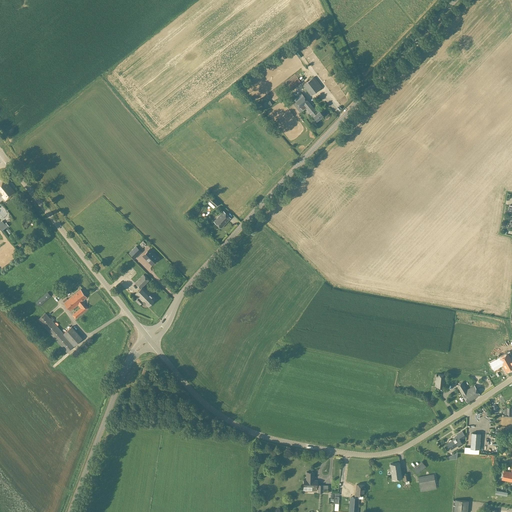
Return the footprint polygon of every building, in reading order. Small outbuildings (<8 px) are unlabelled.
[(314,77),(303,85),(311,96),(322,87),(314,77)] [(291,90),(301,83),(298,78),(288,86),(291,90)] [(320,111),(319,112),(316,109),(315,110),(301,93),(293,99),(293,100),(291,101),(294,104),(293,105),(300,113),(302,111),(303,111),(306,108),(311,114),(310,115),(312,117),(313,117),(317,121),(323,116),(320,111)] [(261,111),(272,104),(269,100),(259,106),(261,111)] [(0,183),(0,196),(2,195),(5,200),(6,199),(15,192),(5,180),(0,183)] [(209,201),(215,207),(219,203),(213,197),(209,201)] [(221,228),(230,218),(224,212),(214,222),(221,228)] [(0,229),(1,231),(9,226),(6,222),(0,226),(0,229)] [(146,261),(152,266),(160,259),(146,245),(138,252),(144,258),(147,260),(146,261)] [(143,275),(135,283),(140,289),(135,294),(139,297),(135,301),(140,305),(143,302),(148,307),(155,299),(143,287),(150,281),(143,275)] [(78,304),(82,301),(87,297),(81,289),(64,303),(70,311),(78,304)] [(36,303),(39,307),(51,297),(47,292),(36,303)] [(81,308),(73,314),(72,315),(75,319),(88,308),(82,301),(78,304),(81,308)] [(45,313),(45,314),(38,320),(67,353),(74,346),(82,339),(72,326),(64,333),(53,321),(54,320),(52,317),(50,318),(45,313)] [(511,361),(508,353),(499,358),(490,363),(494,370),(503,366),(506,372),(511,368),(511,361)] [(436,374),(435,387),(444,387),(445,374),(436,374)] [(474,386),(467,390),(462,382),(456,386),(462,394),(467,402),(479,394),(474,386)] [(456,434),(457,437),(455,438),(456,439),(448,444),(451,450),(457,445),(459,447),(463,444),(461,441),(466,437),(462,431),(456,434)] [(479,449),(480,433),(471,433),(470,448),(465,448),(465,452),(480,454),(480,449),(479,449)] [(417,474),(426,467),(422,461),(413,468),(417,474)] [(392,480),(402,479),(402,474),(401,474),(400,463),(390,464),(392,480)] [(511,467),(511,472),(503,471),(502,479),(511,481),(511,467)] [(312,490),(317,490),(317,480),(314,480),(314,472),(306,472),(306,480),(304,480),(304,487),(312,487),(312,490)] [(434,474),(418,477),(421,492),(437,489),(434,474)] [(356,485),(356,494),(355,494),(355,497),(350,497),(349,511),(357,511),(359,498),(359,495),(363,495),(364,485),(356,485)] [(467,511),(468,501),(455,500),(453,500),(452,511),(467,511)]
